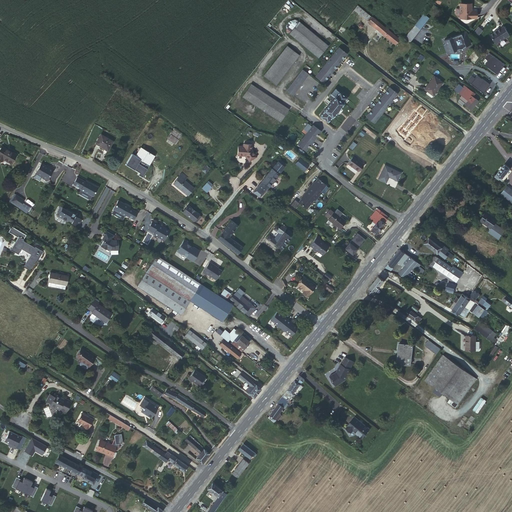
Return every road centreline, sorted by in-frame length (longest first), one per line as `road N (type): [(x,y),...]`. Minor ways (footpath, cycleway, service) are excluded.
road 1 (unclassified): [(322,326),(202,233),(85,162),(0,125)]
road 2 (residential): [(239,430),(26,291),(38,271)]
road 3 (residential): [(336,138),(371,90),(342,67),(304,113)]
road 4 (secondary): [(498,102),(404,221)]
road 5 (secondary): [(404,221),(322,326)]
road 6 (residential): [(206,472),(94,400)]
road 7 (secondary): [(322,326),(239,430)]
road 8 (residential): [(404,221),(319,162),(336,138)]
road 9 (residential): [(110,511),(0,455)]
